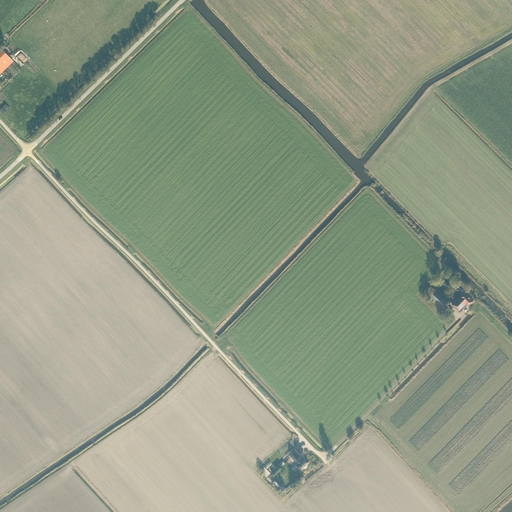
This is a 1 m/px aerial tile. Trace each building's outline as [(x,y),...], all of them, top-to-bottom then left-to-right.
[(0,73),(2,72),(13,61),(1,49),(0,50),(0,73)] [(443,308),(447,302),(435,291),(430,296),(440,305),(438,308),(441,312),(444,309),(443,308)] [(469,306),(474,302),(465,292),(452,305),(460,312),(461,311),(462,311),(463,310),(463,309),(467,305),(469,306)] [(303,450),(299,445),(294,449),(299,454),(303,450)] [(300,470),(308,462),(303,457),(301,459),(293,451),(289,455),(297,463),(295,465),(298,468),(300,470)]
